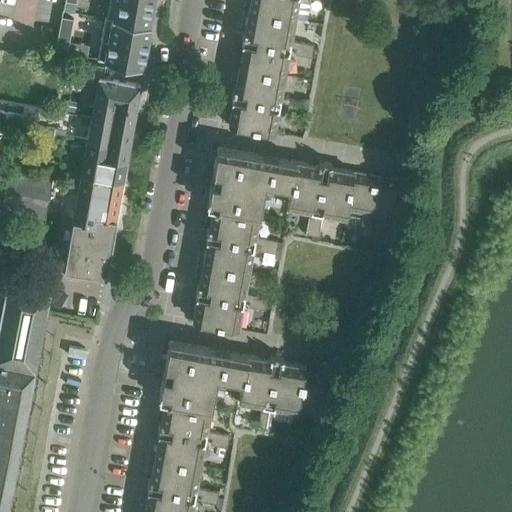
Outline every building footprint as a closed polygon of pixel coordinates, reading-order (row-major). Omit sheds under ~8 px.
[(104,16),(104,17),(150,25),(149,24),(153,4),(131,0),(108,0),(106,17),(104,16)] [(232,100),(228,124),(274,132),(279,103),(286,104),(285,111),(301,113),(303,100),(280,96),(288,53),(289,46),(296,47),(295,54),(311,57),(313,44),(290,40),(297,0),(250,0),(245,30),(243,30),(241,43),(243,43),(235,87),(233,86),(230,99),(232,100)] [(61,16),(59,28),(71,30),(73,18),(61,16)] [(143,67),(146,46),(150,25),(104,17),(101,38),(97,59),(143,67)] [(59,28),(57,39),(69,41),(71,30),(59,28)] [(57,39),(55,51),(67,53),(69,41),(57,39)] [(25,57),(2,53),(0,67),(22,71),(25,57)] [(95,66),(75,62),(73,74),(93,77),(95,66)] [(99,77),(93,104),(115,108),(134,112),(140,84),(99,77)] [(92,113),(87,140),(107,144),(105,158),(119,160),(118,163),(125,164),(134,112),(115,108),(93,104),(92,113)] [(0,108),(0,127),(52,137),(54,127),(35,124),(36,115),(0,108)] [(81,168),(77,167),(77,170),(81,170),(81,173),(122,180),(122,178),(126,179),(127,175),(123,174),(124,166),(125,164),(118,163),(119,160),(105,158),(107,144),(87,140),(83,158),(81,168)] [(192,320),(238,328),(243,299),(249,300),(248,306),(265,309),(267,297),(245,293),(254,242),(260,243),(259,249),(276,252),(278,240),(255,236),(263,193),(288,198),(287,206),(316,211),(314,218),(308,217),(305,233),(318,235),(322,212),(345,217),(347,209),(363,212),(359,233),(369,235),(373,214),(391,217),(398,179),(331,167),(331,163),(318,161),(318,165),(217,146),(208,197),(218,199),(217,205),(213,204),(209,227),(207,227),(205,240),(207,241),(199,284),(197,284),(194,297),(196,297),(192,320)] [(79,186),(74,210),(94,213),(94,214),(115,218),(120,193),(122,180),(81,173),(81,170),(77,170),(76,174),(81,175),(79,186)] [(5,174),(4,181),(0,180),(0,197),(2,198),(1,201),(15,205),(46,209),(51,182),(5,174)] [(63,267),(67,268),(65,277),(75,279),(77,270),(105,275),(115,218),(94,214),(94,213),(74,210),(63,267)] [(7,282),(0,317),(0,361),(35,368),(50,290),(7,282)] [(143,491),(140,511),(191,511),(193,499),(195,493),(202,494),(201,501),(216,503),(219,491),(196,487),(204,442),(205,436),(212,438),(210,444),(227,447),(229,434),(206,430),(214,388),(240,392),(238,400),(261,404),(267,405),(266,411),(260,410),(257,427),(270,429),(274,406),(319,414),(326,377),(330,378),(332,370),(318,367),(317,375),(304,373),(305,365),(282,361),(283,357),(270,354),(269,358),(224,350),(161,340),(152,391),(163,393),(162,398),(158,398),(155,421),(153,421),(151,434),(152,434),(146,478),(144,478),(142,491),(143,491)] [(0,511),(6,511),(35,368),(0,361),(0,511)]
